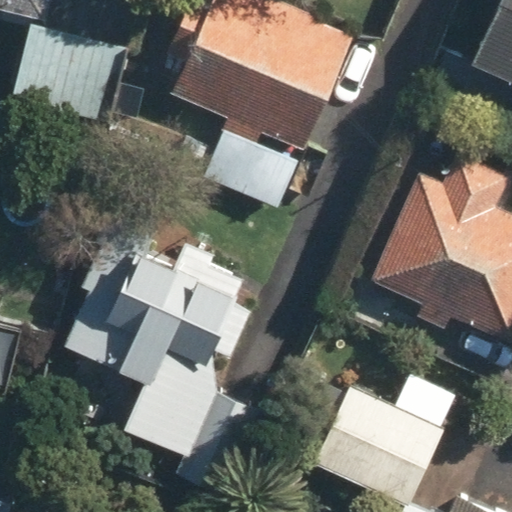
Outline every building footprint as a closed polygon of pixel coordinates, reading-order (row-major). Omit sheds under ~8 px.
[(0,0),(0,4),(29,12),(49,16),(53,0),(0,0)] [(194,171),(272,207),(353,29),(290,0),(180,0),(147,74),(223,109),(194,171)] [(511,0),(496,0),(470,60),(511,78),(511,0)] [(49,16),(29,12),(9,95),(109,118),(128,35),(49,16)] [(444,175),(418,163),(354,311),(434,346),(448,312),(511,340),(511,203),(503,200),(511,180),(511,170),(457,146),(444,175)] [(185,449),(261,283),(181,246),(175,260),(110,230),(59,341),(126,372),(107,413),(185,449)] [(391,401),(346,382),(314,458),(411,500),(460,387),(406,365),(391,401)] [(509,511),(455,488),(446,508),(415,494),(406,511),(509,511)]
